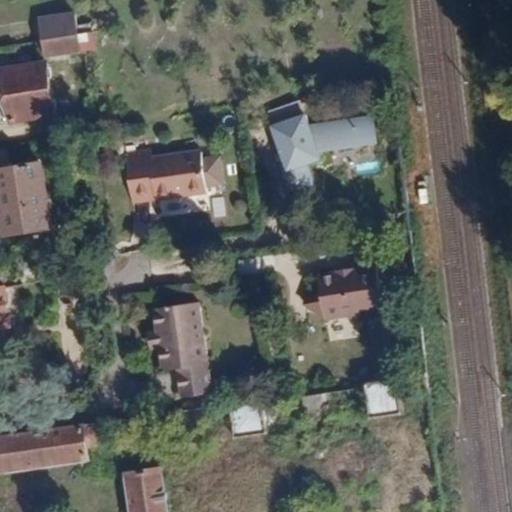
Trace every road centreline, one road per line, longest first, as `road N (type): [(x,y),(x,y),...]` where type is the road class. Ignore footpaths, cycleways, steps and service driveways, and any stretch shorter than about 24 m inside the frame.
road 1 (unknown): [(0,423),(59,402),(71,376),(64,334),(70,316),(137,271)]
road 2 (track): [(511,181),(490,0)]
